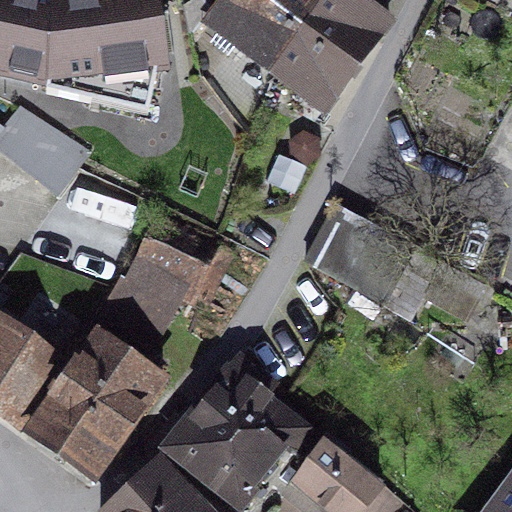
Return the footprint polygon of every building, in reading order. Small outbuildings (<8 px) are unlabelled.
[(159,59),(152,0),(0,0),(0,67),(47,80),(47,89),(146,110),(159,59)] [(320,0),(241,0),(222,25),(274,63),(320,0)] [(386,19),(360,0),(320,0),(274,63),(325,101),(386,19)] [(511,0),(482,0),(511,14),(511,0)] [(0,140),(0,156),(70,186),(89,141),(14,108),(0,140)] [(193,303),(223,246),(151,208),(121,266),(193,303)] [(0,402),(6,406),(44,346),(0,318),(0,402)] [(96,468),(157,379),(95,336),(33,426),(96,468)] [(169,446),(203,473),(264,396),(270,390),(235,363),(169,446)] [(301,425),(264,396),(203,473),(240,502),(301,425)] [(358,511),(380,484),(326,441),(294,481),(333,511),(358,511)] [(204,511),(158,466),(111,511),(204,511)] [(511,511),(511,492),(496,511),(511,511)]
